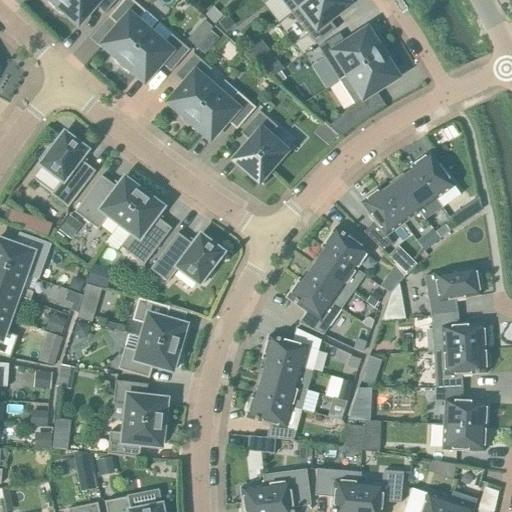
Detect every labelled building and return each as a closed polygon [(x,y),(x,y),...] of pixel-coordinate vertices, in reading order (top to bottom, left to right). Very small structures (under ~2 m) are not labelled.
[(47,0),(49,3),(51,6),(53,9),(53,10),(62,0),(47,0)] [(62,0),(53,10),(54,11),(54,10),(57,12),(61,14),(64,15),(68,16),(78,24),(94,6),(104,15),(117,0),(62,0)] [(102,46),(112,54),(113,58),(114,61),(117,64),(119,67),(118,68),(119,68),(149,34),(136,22),(145,12),(131,0),(123,0),(108,18),(118,27),(102,46)] [(280,0),(291,13),(308,0),(280,0)] [(316,45),(336,29),(328,20),(348,5),(344,0),(308,0),(291,13),(316,45)] [(213,7),(205,15),(214,25),(222,17),(213,7)] [(228,15),(218,23),(225,33),(235,25),(228,15)] [(204,21),(187,40),(196,47),(212,28),(204,21)] [(386,50),(385,51),(382,48),(380,46),(377,44),(373,42),(366,31),(324,58),(339,81),(386,51),(386,50)] [(149,34),(119,68),(120,69),(120,68),(123,70),(127,72),(130,73),(134,73),(144,82),(160,63),(170,72),(189,51),(171,35),(162,45),(149,34)] [(259,39),(244,51),(273,77),(283,70),(259,39)] [(354,104),(396,78),(389,67),(389,63),(388,59),(387,56),(386,52),(387,52),(386,51),(339,81),(354,104)] [(168,103),(178,112),(179,116),(182,121),(185,125),(184,125),(185,126),(215,91),(202,80),(211,70),(193,54),(174,76),(184,85),(168,103)] [(289,67),(275,77),(280,84),(294,74),(289,67)] [(215,91),(185,126),(186,126),(189,127),(191,129),(194,130),(197,131),(200,131),(210,140),(226,121),(236,130),(255,108),(237,93),(228,103),(215,91)] [(234,161),(237,164),(238,166),(238,167),(239,169),(241,170),(242,172),(244,173),(245,173),(247,174),(249,174),(263,186),(263,185),(263,184),(265,181),(266,178),(268,174),(268,170),(284,152),(268,137),(277,127),(259,111),(240,133),(250,143),(234,161)] [(323,123),(313,134),(328,147),(338,136),(323,123)] [(43,167),(34,179),(52,193),(50,195),(68,208),(95,172),(79,160),(86,151),(79,146),(81,143),(68,132),(65,136),(63,134),(51,151),(48,149),(39,160),(42,163),(40,165),(43,167)] [(430,155),(412,168),(414,171),(434,199),(452,186),(430,155)] [(414,171),(398,183),(419,211),(424,219),(440,207),(434,199),(414,171)] [(127,182),(124,179),(117,188),(101,176),(74,212),(98,231),(108,217),(119,225),(145,191),(130,179),(127,182)] [(398,183),(382,194),(403,223),(419,211),(398,183)] [(119,225),(120,225),(113,235),(123,243),(120,247),(144,265),(171,229),(156,217),(162,208),(158,205),(161,202),(145,191),(119,225)] [(380,191),(362,204),(376,224),(365,232),(383,250),(391,244),(385,236),(403,223),(382,194),(380,191)] [(458,226),(483,208),(478,200),(453,217),(458,226)] [(12,211),(7,225),(49,240),(54,226),(12,211)] [(69,216),(58,230),(71,240),(82,225),(69,216)] [(356,270),(369,252),(334,228),(322,246),(356,270)] [(429,231),(427,233),(435,243),(441,239),(435,232),(432,229),(429,231)] [(57,232),(51,239),(58,245),(64,237),(57,232)] [(193,245),(177,233),(150,270),(167,283),(178,269),(199,284),(200,282),(204,284),(212,273),(209,270),(222,253),(220,252),(222,249),(209,239),(207,242),(199,237),(193,245)] [(0,266),(37,280),(50,245),(19,234),(15,246),(0,241),(0,266)] [(388,256),(408,274),(419,262),(399,244),(388,256)] [(356,270),(322,246),(321,247),(324,250),(314,265),(312,264),(311,264),(352,293),(364,276),(356,270)] [(352,293),(311,264),(311,265),(313,266),(302,281),(299,279),(298,281),(341,310),(352,293)] [(395,264),(380,286),(390,293),(406,275),(395,264)] [(0,291),(17,297),(29,302),(37,280),(0,266),(0,291)] [(92,267),(87,284),(107,290),(112,272),(92,267)] [(473,270),(425,278),(432,317),(456,313),(454,299),(478,295),(477,292),(481,287),(479,276),(474,273),(473,270)] [(73,277),(69,288),(80,292),(84,281),(73,277)] [(323,335),(341,310),(298,281),(286,298),(306,313),(298,324),(323,335)] [(101,290),(87,286),(77,318),(91,322),(101,290)] [(0,315),(9,319),(17,297),(0,291),(0,315)] [(374,291),(366,302),(374,308),(382,297),(374,291)] [(73,304),(71,310),(76,312),(81,297),(67,292),(64,300),(73,304)] [(185,326),(166,320),(169,308),(138,299),(132,321),(145,325),(141,338),(182,350),(187,331),(183,330),(185,326)] [(456,313),(432,317),(433,352),(444,352),(484,349),(482,325),(457,327),(456,313)] [(0,355),(9,359),(17,337),(4,332),(9,319),(0,315),(0,355)] [(51,317),(46,331),(60,336),(66,322),(51,317)] [(365,319),(362,323),(371,330),(374,321),(369,318),(365,319)] [(77,322),(73,335),(87,339),(91,326),(77,322)] [(317,351),(320,341),(296,329),(292,343),(268,336),(262,357),(302,368),(308,348),(317,351)] [(171,372),(173,367),(176,369),(182,350),(141,338),(128,335),(124,348),(118,370),(148,379),(152,366),(171,372)] [(356,339),(353,349),(363,352),(367,343),(356,339)] [(444,352),(433,352),(435,389),(462,389),(461,375),(485,373),(485,370),(489,366),(488,356),(484,352),(484,349),(444,352)] [(306,391),(312,371),(302,368),(262,357),(262,359),(266,360),(261,378),(258,377),(258,378),(306,391)] [(351,357),(347,367),(357,371),(361,360),(351,357)] [(0,387),(6,387),(8,364),(0,363),(0,387)] [(56,387),(70,390),(75,369),(61,366),(56,387)] [(35,371),(33,388),(51,390),(52,373),(35,371)] [(301,411),(306,391),(258,378),(260,379),(255,397),(252,396),(251,397),(291,408),(301,411)] [(343,380),(337,399),(346,402),(348,402),(353,383),(343,380)] [(112,404),(126,406),(124,420),(167,424),(169,405),(165,405),(166,400),(146,398),(147,385),(115,381),(112,404)] [(435,389),(434,402),(445,402),(444,425),(484,427),(485,403),(461,402),(462,389),(435,389)] [(266,438),(275,439),(293,441),(296,431),(286,428),(291,408),(251,397),(245,418),(269,425),(266,438)] [(333,398),(327,417),(340,421),(341,420),(342,415),(346,402),(337,399),(333,398)] [(32,412),(32,428),(47,428),(47,412),(32,412)] [(107,455),(139,459),(140,445),(160,448),(161,443),(165,444),(167,424),(124,420),(123,433),(109,432),(107,455)] [(381,452),(381,421),(346,421),(345,451),(381,452)] [(444,425),(443,449),(483,451),(484,427),(444,425)] [(34,449),(50,450),(51,435),(36,433),(34,449)] [(52,444),(51,449),(65,450),(66,436),(56,434),(55,444),(52,444)] [(275,439),(266,438),(248,437),(247,452),(273,454),(275,439)] [(74,459),(78,477),(94,473),(90,455),(74,459)] [(115,474),(112,458),(97,461),(100,477),(115,474)] [(356,511),(360,473),(317,469),(314,496),(333,498),(331,511),(356,511)] [(267,511),(292,511),(292,508),(310,506),(306,470),(263,475),(267,511)] [(400,503),(403,473),(383,471),(382,485),(360,483),(360,473),(356,511),(380,511),(382,502),(400,503)] [(243,511),(267,511),(263,475),(262,475),(264,486),(240,489),(243,511)] [(446,511),(471,511),(475,501),(453,493),(450,503),(446,511)] [(426,495),(420,511),(446,511),(450,503),(426,495)] [(128,497),(104,502),(106,511),(165,511),(164,508),(160,509),(160,506),(131,511),(128,497)] [(68,511),(98,511),(97,503),(68,509),(68,511)]
